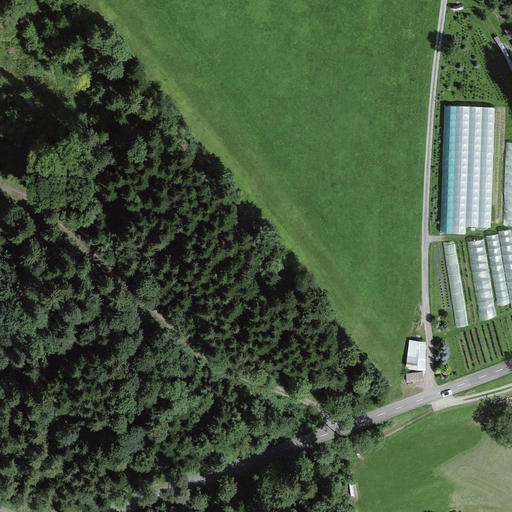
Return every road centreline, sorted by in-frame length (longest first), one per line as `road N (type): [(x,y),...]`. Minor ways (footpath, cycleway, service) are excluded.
road 1 (tertiary): [(511,366),(113,511)]
road 2 (track): [(441,0),(423,272),(434,395)]
